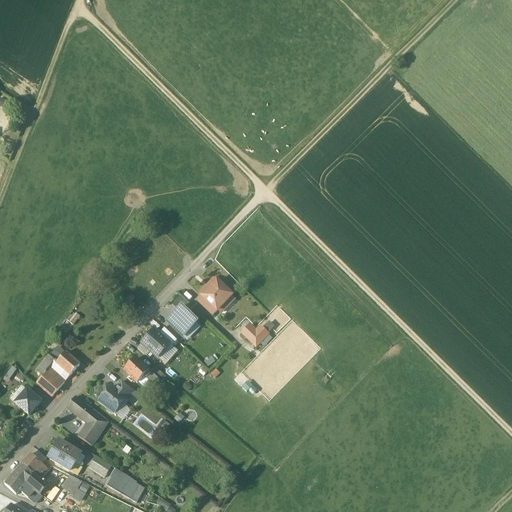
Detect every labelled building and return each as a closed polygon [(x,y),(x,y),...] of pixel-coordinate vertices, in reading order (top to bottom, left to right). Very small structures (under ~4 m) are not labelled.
[(216,281),(201,297),(217,312),(232,296),(216,281)] [(217,312),(201,297),(196,302),(212,317),(217,312)] [(175,303),(188,315),(193,309),(181,298),(175,303)] [(167,323),(183,338),(197,323),(188,315),(181,308),(167,323)] [(66,320),(58,330),(66,335),(73,326),(66,320)] [(273,329),(267,324),(263,329),(268,334),(273,329)] [(247,327),(241,333),(256,347),(269,334),(268,334),(263,329),(262,328),(256,335),(247,327)] [(177,341),(164,329),(159,335),(170,345),(172,346),(177,341)] [(159,335),(154,331),(141,345),(157,359),(170,345),(159,335)] [(63,352),(58,347),(54,351),(62,357),(65,353),(63,352)] [(67,356),(65,353),(62,357),(54,351),(49,357),(57,363),(56,364),(70,377),(79,366),(70,357),(68,355),(67,356)] [(57,363),(49,357),(36,372),(40,376),(34,382),(37,384),(36,384),(52,398),(70,377),(56,364),(57,363)] [(216,363),(212,357),(205,362),(208,368),(216,363)] [(149,371),(136,359),(124,371),(137,384),(144,377),(149,372),(149,371)] [(166,378),(155,367),(151,372),(159,381),(162,383),(166,378)] [(151,372),(149,371),(149,372),(144,377),(154,387),(159,381),(151,372)] [(133,390),(123,382),(115,391),(126,399),(133,390)] [(16,402),(28,390),(24,386),(12,397),(16,402)] [(115,391),(111,387),(99,402),(107,408),(108,411),(111,413),(114,413),(126,399),(115,391)] [(42,402),(29,391),(16,406),(28,418),(42,402)] [(95,414),(75,398),(67,409),(80,419),(80,420),(87,425),(95,414)] [(95,414),(87,425),(78,438),(91,447),(107,424),(95,414)] [(175,420),(179,424),(185,419),(180,414),(175,420)] [(169,426),(161,420),(157,425),(164,431),(169,426)] [(81,455),(59,442),(48,459),(70,472),(81,455)] [(47,460),(36,450),(31,456),(47,470),(48,471),(52,467),(46,462),(47,460)] [(47,470),(31,456),(22,465),(34,475),(39,479),(47,470)] [(108,465),(97,459),(91,469),(101,476),(108,465)] [(34,475),(22,465),(13,476),(24,486),(26,484),(34,475)] [(57,472),(52,467),(48,471),(54,476),(57,472)] [(136,483),(115,470),(106,486),(127,499),(136,483)] [(39,479),(34,475),(26,484),(35,491),(40,495),(47,486),(41,480),(41,481),(39,479)] [(24,486),(13,476),(5,485),(16,495),(20,491),(24,486)] [(74,497),(83,483),(71,477),(62,489),(74,497)] [(24,486),(20,491),(28,499),(35,491),(26,484),(24,486)] [(35,491),(28,499),(35,505),(38,505),(44,498),(35,491)] [(171,506),(163,501),(158,507),(165,511),(175,511),(176,511),(170,508),(171,506)]
